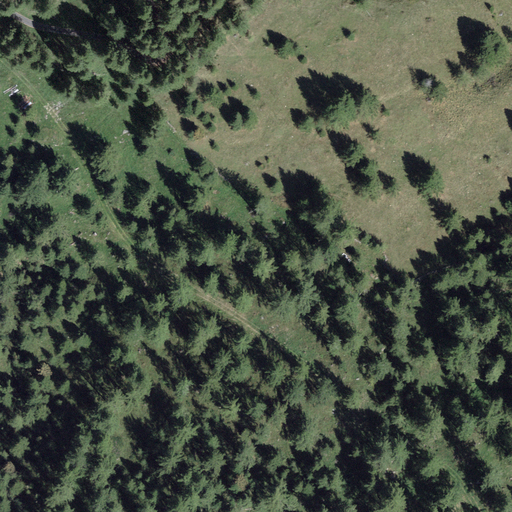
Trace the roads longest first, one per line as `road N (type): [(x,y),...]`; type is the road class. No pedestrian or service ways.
road 1 (track): [(0,55),(87,160),(131,246),(281,343),(375,435),(452,470),(479,511)]
road 2 (track): [(152,0),(169,47),(160,61),(110,39),(43,29),(0,5)]
